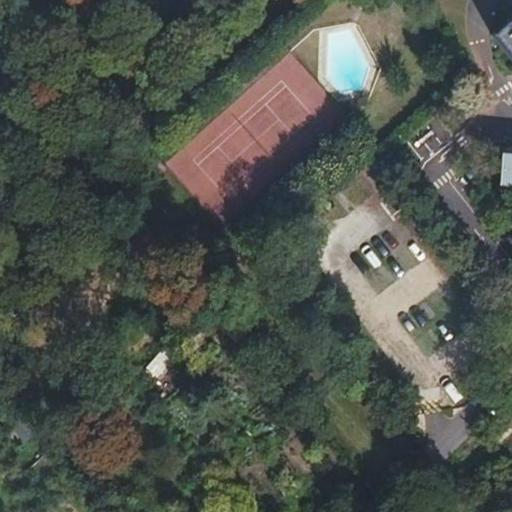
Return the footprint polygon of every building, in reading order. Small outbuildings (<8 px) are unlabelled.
[(0,17),(0,64),(19,92),(41,76),(0,17)] [(511,29),(503,37),(511,46),(511,29)] [(406,139),(399,152),(416,162),(423,150),(406,139)] [(252,359),(241,368),(267,398),(277,390),(252,359)] [(13,422),(0,433),(0,458),(32,429),(20,415),(13,422)] [(32,429),(0,458),(0,471),(12,484),(49,450),(32,429)]
